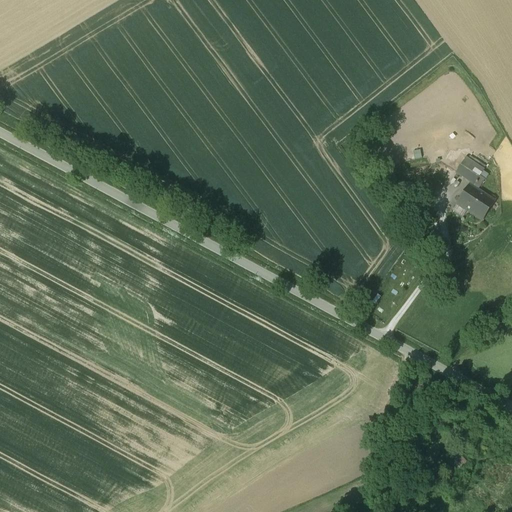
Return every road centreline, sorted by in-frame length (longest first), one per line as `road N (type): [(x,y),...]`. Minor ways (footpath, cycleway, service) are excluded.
road 1 (tertiary): [(0,133),(511,408)]
road 2 (track): [(375,511),(377,432),(410,353)]
